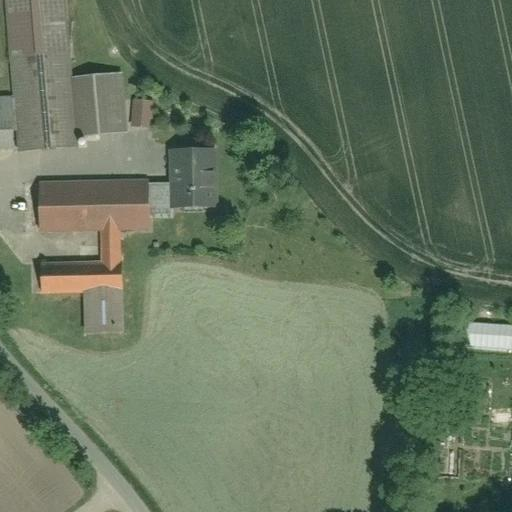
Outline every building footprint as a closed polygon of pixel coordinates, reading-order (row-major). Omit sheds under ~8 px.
[(0,99),(0,155),(81,149),(68,0),(6,0),(15,98),(0,99)] [(132,139),(127,79),(80,83),(86,143),(132,139)] [(161,132),(160,106),(135,108),(136,134),(161,132)] [(228,154),(174,154),(174,217),(229,216),(228,154)] [(47,261),(48,295),(90,294),(92,343),(126,341),(123,293),(131,293),(130,258),(125,258),(124,232),(164,230),(162,180),(44,185),(46,235),(109,232),(110,259),(47,261)] [(0,283),(18,280),(31,269),(35,250),(31,236),(16,222),(0,219),(0,283)]
